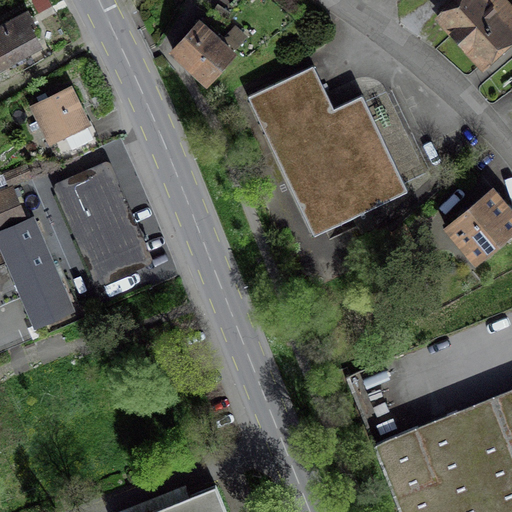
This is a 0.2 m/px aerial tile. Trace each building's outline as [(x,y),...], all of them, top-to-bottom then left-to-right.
[(463,0),(442,23),(484,63),(511,35),(511,8),(504,0),(463,0)] [(24,16),(0,28),(0,67),(40,47),(24,16)] [(231,55),(199,26),(174,54),(207,83),(231,55)] [(333,108),(313,66),(248,97),(314,234),(407,190),(361,94),(333,108)] [(70,93),(36,109),(51,140),(85,124),(70,93)] [(149,265),(106,167),(59,187),(103,285),(149,265)] [(511,235),(511,215),(495,197),(458,233),(485,261),(511,235)] [(27,212),(0,224),(45,325),(71,313),(27,212)] [(19,268),(0,276),(0,301),(28,290),(19,268)] [(511,511),(511,390),(383,443),(410,511),(511,511)] [(225,511),(215,487),(151,511),(225,511)]
